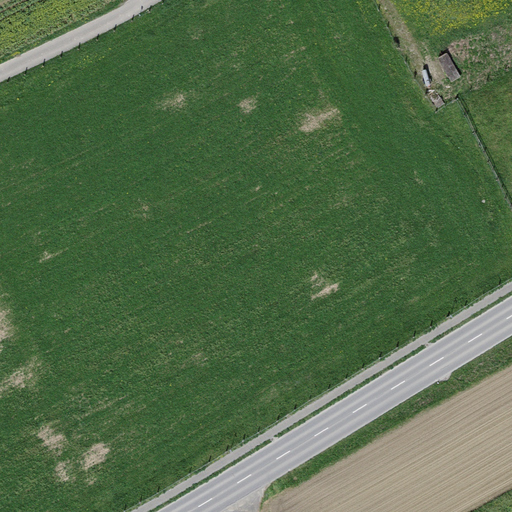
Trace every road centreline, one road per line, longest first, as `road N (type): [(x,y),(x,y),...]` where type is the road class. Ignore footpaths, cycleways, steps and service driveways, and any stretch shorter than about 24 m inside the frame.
road 1 (primary): [(190,511),(511,317)]
road 2 (unclassified): [(131,0),(0,64)]
